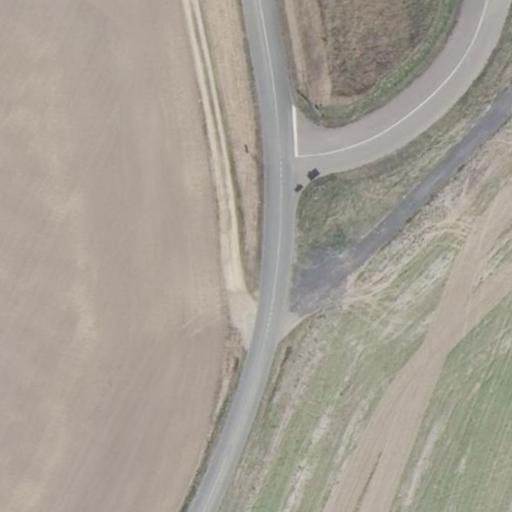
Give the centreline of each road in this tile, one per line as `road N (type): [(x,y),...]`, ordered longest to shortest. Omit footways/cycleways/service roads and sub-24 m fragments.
road 1 (tertiary): [(203,511),(265,334),(279,243),(280,156)]
road 2 (track): [(266,328),(247,320),(233,292),(187,0)]
road 3 (track): [(267,320),(303,310),(511,99)]
road 4 (primary): [(487,2),(470,51),(422,111),(353,150),(280,156)]
road 5 (tertiary): [(280,156),(259,0)]
